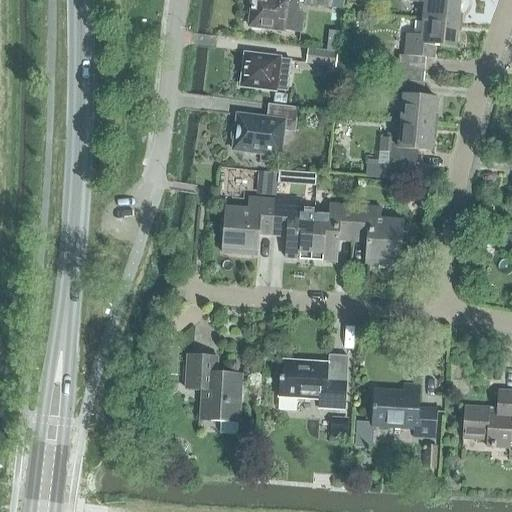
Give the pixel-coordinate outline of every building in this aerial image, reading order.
[(285,0),(251,0),(248,29),(282,33),(282,32),(293,33),(300,34),(303,15),(301,13),(296,12),(297,2),(285,1),(285,0)] [(303,0),(303,6),(304,6),(331,9),(332,3),(342,4),(342,0),(303,0)] [(422,21),(457,24),(458,0),(408,0),(408,3),(424,5),(422,21)] [(457,24),(422,21),(420,38),(405,36),(403,58),(432,61),(434,48),(454,50),(457,24)] [(344,52),(346,31),(333,30),(332,51),(344,52)] [(337,53),(306,50),(304,65),(335,68),(337,53)] [(278,59),(244,55),(241,87),(273,91),(274,90),(285,92),(289,61),(278,60),(278,59)] [(401,105),(399,124),(432,127),(435,100),(421,98),(423,85),(395,82),(393,104),(401,105)] [(297,109),(267,105),(265,120),(236,116),(236,123),(234,123),(231,132),(231,142),(231,144),(233,144),(232,151),(279,157),(282,132),(294,133),(297,109)] [(432,127),(399,124),(397,141),(378,139),(377,152),(388,153),(387,164),(415,166),(416,151),(430,153),(432,127)] [(276,173),(258,172),(257,179),(276,181),(276,173)] [(257,236),(271,237),(274,202),(248,199),(247,211),(225,209),(221,255),(255,257),(257,236)] [(274,202),(271,237),(285,238),(284,260),(310,262),(314,216),(298,215),(299,204),(274,202)] [(327,217),(314,216),(310,262),(335,264),(337,242),(351,243),(354,208),(328,206),(327,217)] [(354,208),(351,243),(365,244),(364,266),(398,269),(402,223),(379,221),(380,210),(354,208)] [(216,359),(187,357),(185,390),(201,391),(199,421),(238,424),(241,377),(258,378),(258,377),(215,375),(216,359)] [(327,367),(282,364),(281,379),(279,378),(277,398),(277,410),(295,411),(296,400),(318,401),(317,410),(343,411),(344,386),(326,385),(327,367)] [(373,394),(371,423),(372,423),(372,429),(412,431),(411,438),(433,440),(435,413),(417,412),(419,388),(403,388),(402,395),(373,394)] [(511,393),(497,393),(495,412),(463,410),(462,440),(485,441),(485,447),(509,449),(510,437),(511,437),(511,393)] [(331,418),(329,437),(346,438),(347,419),(331,418)] [(371,423),(355,422),(354,448),(371,449),(372,429),(372,423),(371,423)]
